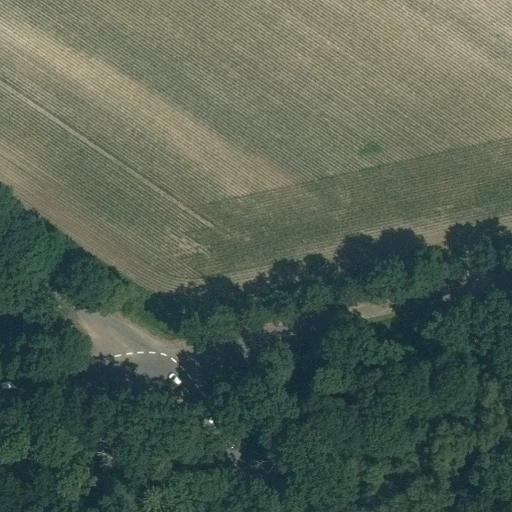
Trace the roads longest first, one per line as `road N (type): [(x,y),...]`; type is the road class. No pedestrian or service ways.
road 1 (unclassified): [(511,281),(142,361)]
road 2 (unclassified): [(282,511),(142,361)]
road 3 (unclassified): [(142,361),(0,264)]
road 4 (unclassified): [(142,361),(0,397)]
